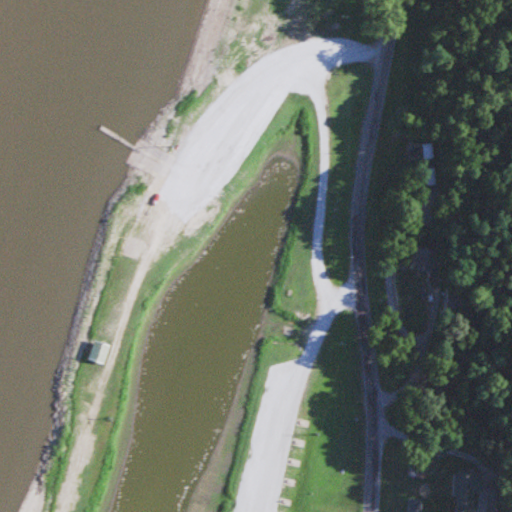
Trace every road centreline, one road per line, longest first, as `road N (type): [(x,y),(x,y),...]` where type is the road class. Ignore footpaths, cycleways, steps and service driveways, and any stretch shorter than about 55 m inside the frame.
road 1 (residential): [(254,511),(270,437),(323,304),(313,241),(322,117),(294,33),(293,0)]
road 2 (tertiary): [(373,511),(380,419),(359,245),(393,0)]
road 3 (residential): [(387,52),(301,57),(257,78)]
